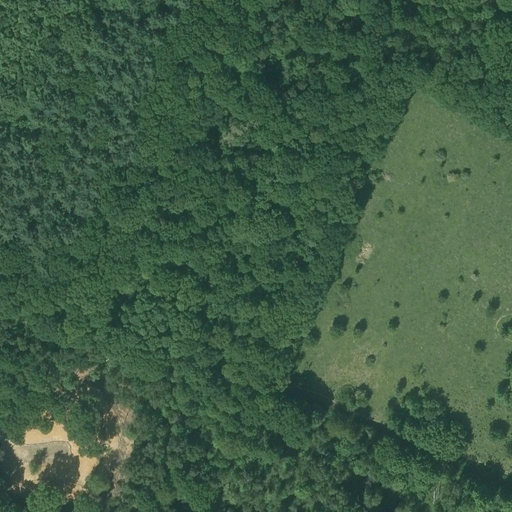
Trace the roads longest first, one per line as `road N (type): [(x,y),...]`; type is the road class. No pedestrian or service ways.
road 1 (track): [(399,60),(511,123)]
road 2 (track): [(291,0),(399,60)]
